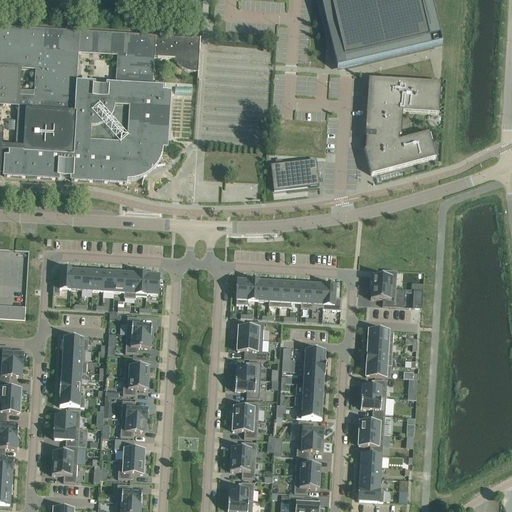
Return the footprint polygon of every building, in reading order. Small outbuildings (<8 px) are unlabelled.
[(439,35),(430,0),(319,0),(320,1),(330,41),(338,39),(345,68),(434,47),(432,37),(439,35)] [(0,176),(2,151),(8,152),(8,159),(5,159),(4,177),(20,178),(58,180),(58,178),(72,178),(71,181),(125,185),(125,182),(126,182),(127,182),(128,182),(129,182),(130,182),(131,182),(132,182),(133,182),(133,181),(134,181),(135,181),(136,181),(137,181),(138,180),(139,180),(140,180),(140,179),(141,179),(142,179),(143,179),(143,178),(144,178),(143,178),(143,179),(143,180),(143,181),(142,182),(142,183),(142,184),(142,185),(142,186),(142,185),(143,185),(143,184),(143,183),(143,182),(143,181),(144,180),(144,179),(144,178),(145,178),(145,177),(145,176),(146,176),(146,175),(147,174),(147,173),(148,173),(148,172),(149,172),(149,171),(150,171),(151,170),(152,170),(152,169),(153,169),(154,168),(155,168),(156,167),(157,167),(158,167),(159,166),(160,166),(161,166),(162,166),(163,166),(164,166),(165,166),(165,165),(164,165),(163,165),(162,165),(161,165),(160,165),(159,166),(158,166),(157,166),(158,165),(158,164),(159,164),(159,163),(159,162),(160,162),(160,161),(160,160),(161,160),(161,159),(161,158),(161,157),(162,157),(162,156),(162,155),(162,154),(163,153),(163,152),(163,151),(163,150),(167,150),(171,94),(166,93),(162,93),(162,88),(152,87),(154,58),(174,59),(176,64),(177,65),(177,66),(178,66),(179,67),(180,68),(181,68),(181,69),(182,69),(183,70),(184,70),(184,71),(185,71),(186,71),(187,72),(188,72),(189,72),(190,72),(190,73),(191,73),(192,73),(193,73),(194,73),(195,73),(196,73),(197,73),(199,39),(155,37),(140,36),(140,38),(136,38),(136,35),(105,34),(105,36),(98,35),(98,33),(0,27),(0,176)] [(366,135),(365,151),(364,151),(371,176),(436,159),(429,133),(399,141),(399,137),(401,137),(402,113),(438,115),(440,84),(368,80),(365,135),(366,135)] [(316,162),(270,168),(273,193),(319,188),(316,162)] [(71,291),(72,272),(60,271),(60,283),(54,282),(53,295),(59,296),(59,291),(71,291)] [(81,292),(83,272),(72,272),(71,292),(81,292)] [(92,293),(93,273),(83,272),(81,292),(92,293)] [(372,277),(371,289),(396,291),(396,290),(397,272),(384,272),(384,278),(372,277)] [(103,293),(104,274),(93,273),(92,293),(103,293)] [(114,294),(115,274),(104,274),(103,293),(114,294)] [(124,300),(126,275),(115,274),(114,294),(124,295),(123,300),(124,300)] [(134,300),(136,276),(126,275),(124,300),(134,300)] [(147,296),(148,276),(136,276),(134,300),(135,300),(136,298),(146,298),(147,296)] [(157,297),(159,277),(148,276),(147,296),(157,297)] [(248,307),(248,302),(249,282),(237,282),(236,306),(248,307)] [(253,303),(258,303),(260,283),(249,282),(248,302),(253,303)] [(260,283),(258,303),(269,303),(270,285),(270,284),(260,283)] [(270,285),(269,303),(280,304),(281,285),(270,284),(270,285)] [(280,304),(280,309),(291,310),(291,305),(291,300),(291,295),(292,285),(281,284),(281,285),(280,304)] [(291,305),(301,305),(303,286),(292,285),(291,295),(291,300),(291,305)] [(312,308),(312,306),(313,286),(303,286),(301,305),(301,310),(312,311),(312,308)] [(312,306),(322,307),(323,307),(324,287),(313,286),(312,306)] [(323,307),(322,307),(322,312),(340,313),(341,300),(335,299),(335,288),(329,287),(324,287),(323,307)] [(371,289),(370,301),(382,302),(382,308),(403,309),(404,291),(396,290),(396,291),(371,289)] [(414,292),(413,310),(422,310),(423,292),(414,292)] [(11,308),(10,321),(24,322),(25,309),(11,308)] [(151,339),(152,327),(140,326),(140,320),(127,319),(126,338),(151,339)] [(238,340),(238,341),(262,342),(264,324),(251,324),(250,330),(238,329),(238,340)] [(393,345),(393,333),(369,332),(368,344),(393,345)] [(151,348),(151,341),(151,339),(126,338),(125,355),(138,356),(138,350),(150,350),(150,348),(151,348)] [(88,352),(88,341),(63,339),(63,351),(88,352)] [(238,341),(237,353),(249,354),(248,362),(267,363),(268,354),(262,354),(262,342),(238,341)] [(392,357),(393,345),(368,344),(367,355),(392,357)] [(0,347),(0,366),(22,367),(23,355),(11,354),(11,348),(0,347)] [(85,363),(85,353),(88,353),(88,352),(63,351),(62,362),(87,364),(87,363),(85,363)] [(300,351),(300,363),(304,364),(304,363),(324,364),(325,353),(300,351)] [(391,368),(392,357),(367,355),(367,367),(391,368)] [(149,380),(149,369),(137,368),(138,362),(125,361),(124,379),(149,380)] [(86,375),(87,364),(62,362),(61,374),(86,375)] [(304,364),(304,375),(324,376),(325,376),(325,364),(324,364),(304,363),(304,364)] [(235,381),(260,383),(261,364),(248,364),(248,370),(236,369),(236,374),(235,381)] [(22,372),(22,367),(0,366),(0,383),(9,384),(9,378),(21,379),(21,377),(22,377),(22,372)] [(391,380),(391,368),(367,367),(366,378),(391,380)] [(81,386),(82,375),(86,376),(86,375),(61,374),(61,384),(81,386)] [(304,375),(303,386),(323,387),(324,376),(304,375)] [(148,392),(149,380),(124,379),(123,397),(135,398),(136,392),(148,392)] [(259,401),(260,383),(235,381),(235,393),(247,394),(246,400),(259,401)] [(386,400),(387,382),(374,382),(374,388),(362,387),(362,390),(361,390),(361,397),(361,398),(386,400)] [(9,391),(9,384),(0,383),(0,402),(20,403),(21,391),(9,391)] [(80,397),(81,386),(61,384),(60,384),(59,397),(60,397),(85,399),(85,397),(80,397)] [(303,386),(302,397),(322,399),(323,387),(303,386)] [(84,410),(85,399),(60,397),(59,408),(84,410)] [(297,397),(297,408),(302,409),(321,410),(322,399),(302,397),(297,397)] [(385,419),(386,400),(361,398),(360,411),(372,412),(372,418),(385,419)] [(19,415),(20,403),(0,402),(0,420),(7,421),(7,414),(19,415)] [(146,422),(147,410),(135,410),(135,403),(122,403),(121,421),(146,422)] [(233,421),(257,423),(258,405),(246,404),(246,410),(234,409),(233,420),(233,421)] [(297,408),(296,420),(321,422),(321,410),(302,409),(297,408)] [(55,420),(54,420),(54,424),(55,424),(54,429),(79,430),(80,412),(67,412),(67,418),(55,417),(55,420)] [(384,437),(385,419),(372,418),(371,424),(360,424),(359,436),(384,437)] [(6,427),(7,421),(0,420),(0,438),(18,440),(18,428),(6,427)] [(146,428),(146,422),(121,421),(120,439),(133,440),(133,434),(145,434),(145,432),(146,432),(146,428)] [(256,440),(257,423),(233,421),(232,433),(244,434),(244,440),(256,441),(256,440)] [(299,423),(298,441),(321,443),(322,430),(310,430),(311,424),(299,423)] [(78,449),(79,430),(54,429),(54,441),(66,442),(65,448),(78,449)] [(383,455),(384,437),(359,436),(358,448),(370,448),(370,455),(383,455)] [(17,442),(18,440),(0,438),(0,456),(5,457),(5,451),(17,451),(17,449),(18,449),(18,442),(17,442)] [(298,441),(297,460),(309,460),(309,453),(321,454),(321,443),(298,441)] [(124,451),(123,463),(143,464),(144,452),(133,452),(133,443),(114,442),(114,451),(124,451)] [(244,444),(244,450),(231,449),(230,461),(250,462),(251,451),(256,451),(257,444),(244,444)] [(77,467),(78,449),(65,448),(65,454),(53,453),(52,465),(77,467)] [(380,469),(381,458),(361,456),(361,468),(380,469)] [(0,459),(0,471),(12,473),(12,460),(0,459)] [(297,460),(296,478),(319,479),(320,466),(309,466),(309,460),(297,460)] [(254,481),(255,463),(230,462),(230,473),(242,474),(241,480),(254,481)] [(143,476),(143,464),(123,463),(119,463),(118,481),(130,482),(131,475),(143,476)] [(76,485),(77,467),(52,465),(51,477),(63,478),(63,484),(76,485)] [(380,481),(380,469),(361,468),(360,480),(380,481)] [(0,482),(11,484),(12,473),(0,471),(0,482)] [(296,478),(295,496),(307,497),(308,490),(319,491),(319,479),(296,478)] [(360,480),(359,491),(379,492),(380,481),(360,480)] [(0,494),(10,495),(11,484),(0,482),(0,494)] [(228,502),(248,503),(249,491),(254,491),(254,485),(242,484),(241,491),(229,490),(228,502)] [(130,493),(130,487),(117,487),(116,505),(141,506),(142,494),(130,493)] [(383,504),(384,492),(379,492),(359,491),(358,503),(383,504)] [(0,506),(9,507),(10,495),(0,494),(0,506)] [(318,508),(318,506),(304,505),(305,499),(289,498),(289,505),(290,505),(289,511),(319,511),(319,509),(318,508)] [(252,511),(253,503),(228,502),(227,511),(252,511)]
